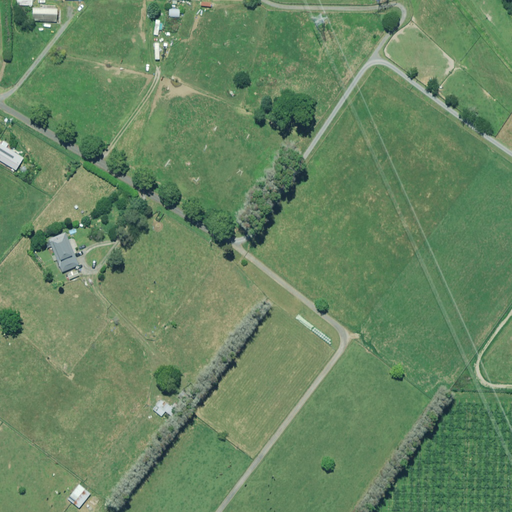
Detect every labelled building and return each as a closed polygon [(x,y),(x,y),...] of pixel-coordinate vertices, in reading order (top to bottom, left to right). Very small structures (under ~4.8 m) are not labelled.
[(59,9),(34,8),(33,19),(59,20),(59,9)] [(181,9),(170,8),(170,18),(181,18),(181,9)] [(25,157),(0,142),(0,160),(17,170),(25,157)] [(23,173),(24,173),(25,174),(26,174),(26,173),(27,173),(28,173),(29,172),(29,171),(30,170),(30,169),(29,168),(29,167),(28,166),(27,166),(26,165),(25,165),(25,166),(24,166),(23,166),(22,167),(22,168),(22,169),(22,170),(22,171),(22,172),(23,172),(23,173)] [(54,262),(61,260),(62,263),(60,264),(63,273),(85,264),(72,230),(50,239),(51,243),(47,244),(54,262)] [(154,409),(163,416),(167,412),(171,415),(176,409),(163,399),(154,409)] [(92,494),(86,489),(75,504),(81,508),(92,494)]
